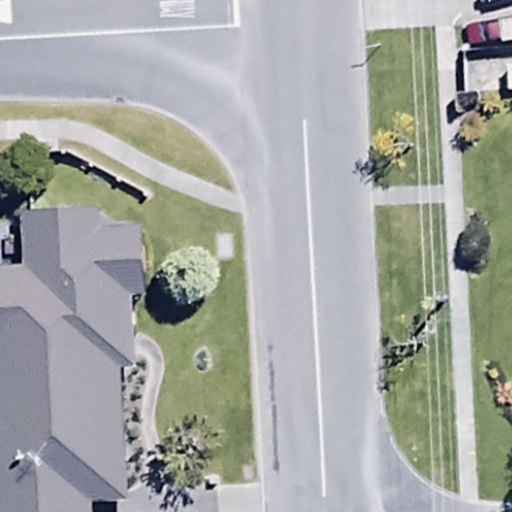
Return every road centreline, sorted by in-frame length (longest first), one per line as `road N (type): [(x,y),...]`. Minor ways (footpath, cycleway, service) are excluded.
road 1 (tertiary): [(301,21),(328,511)]
road 2 (residential): [(0,40),(301,21)]
